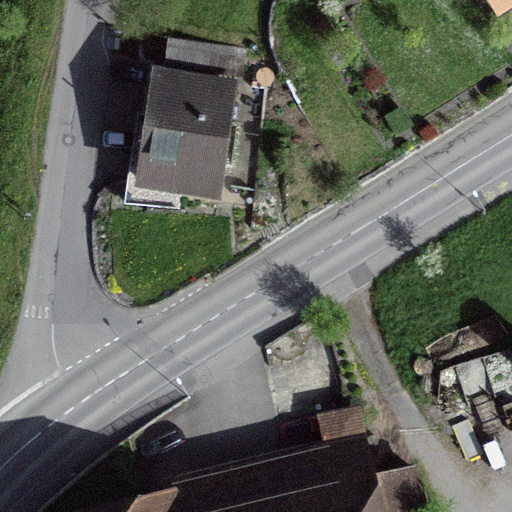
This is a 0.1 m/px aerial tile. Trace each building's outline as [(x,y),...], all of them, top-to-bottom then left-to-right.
[(511,0),(481,0),(498,26),(511,16),(511,0)] [(243,51),(168,41),(165,70),(240,80),(243,51)] [(221,203),(238,84),(152,72),(146,118),(135,191),(181,197),(221,203)] [(180,211),(181,197),(135,191),(146,118),(137,117),(124,206),(180,211)] [(429,511),(419,469),(377,480),(360,406),(316,417),(323,444),(161,484),(165,501),(121,511),(429,511)]
